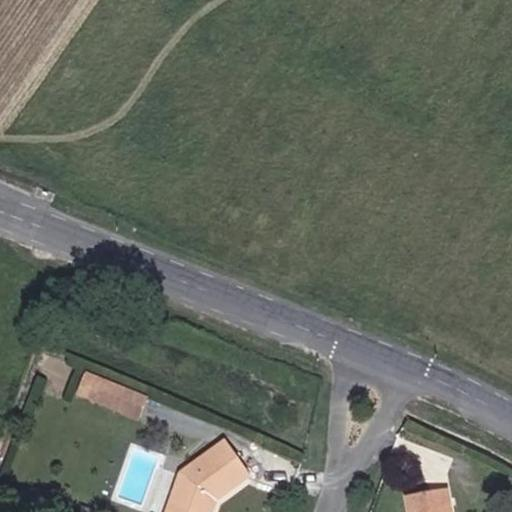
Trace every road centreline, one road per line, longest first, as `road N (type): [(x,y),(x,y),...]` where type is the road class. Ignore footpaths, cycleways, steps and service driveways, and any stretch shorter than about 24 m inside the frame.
road 1 (secondary): [(355,348),(0,212)]
road 2 (residential): [(355,348),(342,380),(339,478)]
road 3 (residential): [(339,478),(364,454),(410,369)]
